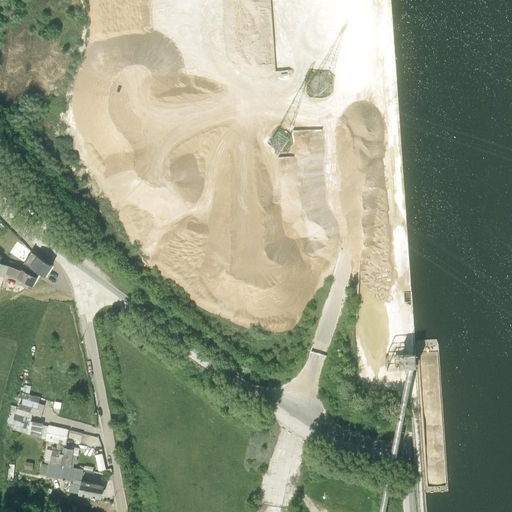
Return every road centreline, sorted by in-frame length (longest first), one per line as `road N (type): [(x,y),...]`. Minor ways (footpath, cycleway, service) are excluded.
road 1 (unclassified): [(412,511),(409,461),(297,419),(93,279)]
road 2 (residential): [(93,279),(84,310),(120,511)]
